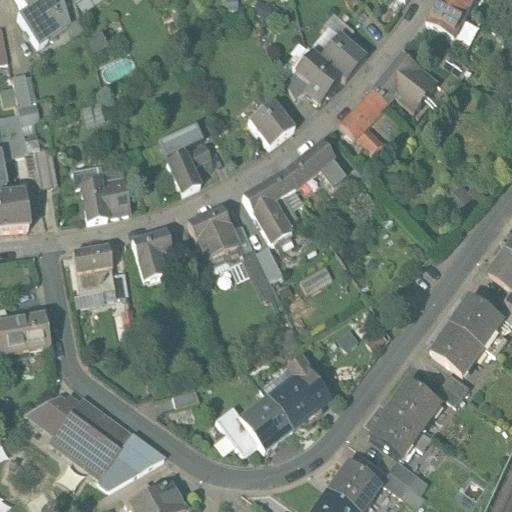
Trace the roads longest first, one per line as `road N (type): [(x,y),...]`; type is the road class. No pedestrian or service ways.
road 1 (residential): [(46,247),(67,363),(78,381),(194,467),(259,480),(324,453),(511,200)]
road 2 (residential): [(46,247),(116,235),(203,205),(281,162),(335,116),(424,0)]
